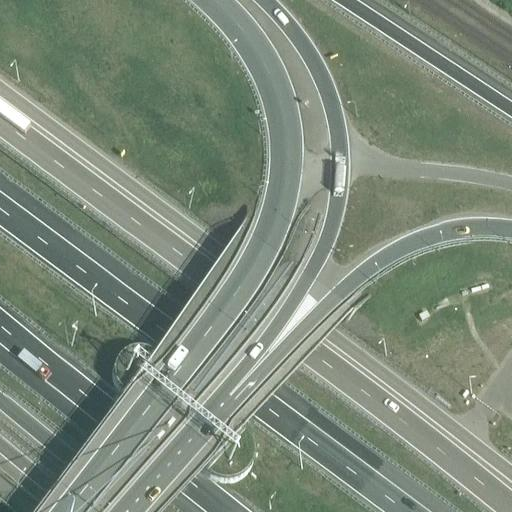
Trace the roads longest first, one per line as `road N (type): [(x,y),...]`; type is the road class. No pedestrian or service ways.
road 1 (motorway): [(511,508),(0,120)]
road 2 (primary): [(511,475),(0,91)]
road 3 (motorway): [(406,511),(0,209)]
road 4 (primary): [(226,401),(372,266),(418,240),(462,230),(511,232)]
road 5 (primary): [(266,235),(207,333),(67,511)]
road 6 (motorway): [(312,268),(337,196),(332,109),(309,55),(261,0)]
road 7 (motorway): [(0,326),(221,511)]
road 8 (primary): [(206,0),(247,41),(279,111),(284,180),(266,235)]
road 9 (trunk): [(511,113),(340,0)]
road 10 (motorway): [(0,400),(137,511)]
road 11 (primary): [(226,401),(312,268)]
road 12 (primary): [(130,511),(226,401)]
